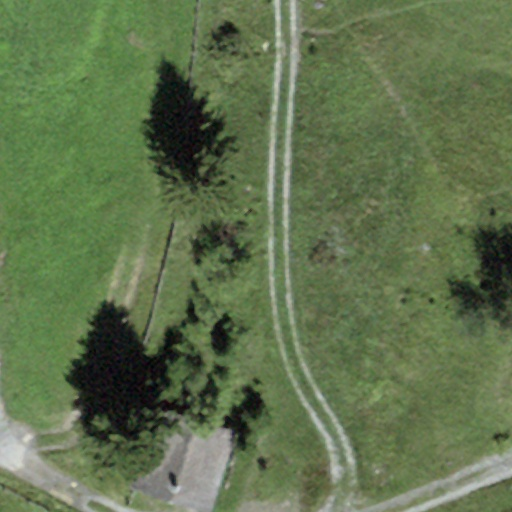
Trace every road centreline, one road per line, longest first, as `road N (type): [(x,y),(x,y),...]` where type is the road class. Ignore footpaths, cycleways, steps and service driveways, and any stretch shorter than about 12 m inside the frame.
road 1 (track): [(168,511),(0,459)]
road 2 (track): [(511,457),(349,511)]
